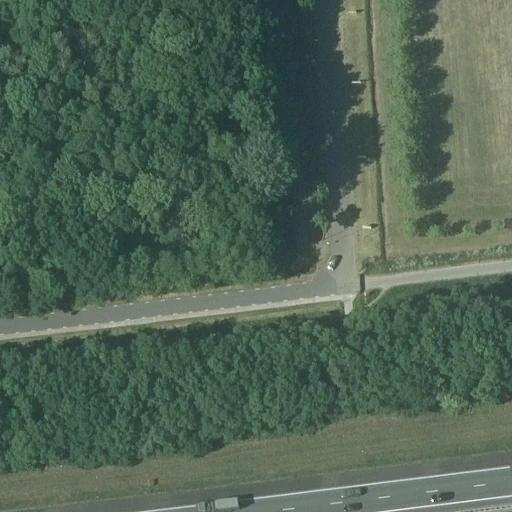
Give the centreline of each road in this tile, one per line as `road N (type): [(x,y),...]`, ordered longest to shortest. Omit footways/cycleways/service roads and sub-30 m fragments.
road 1 (unclassified): [(0,327),(342,289)]
road 2 (motorway): [(511,478),(251,511)]
